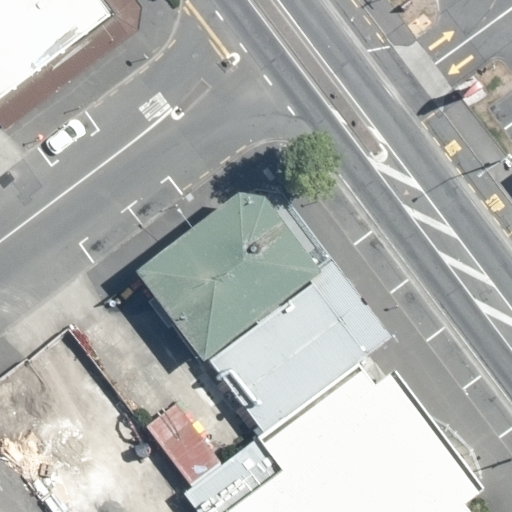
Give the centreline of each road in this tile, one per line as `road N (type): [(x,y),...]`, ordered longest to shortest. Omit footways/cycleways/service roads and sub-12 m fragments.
road 1 (secondary): [(511,385),(257,44)]
road 2 (secondary): [(301,0),(511,280)]
road 3 (residential): [(0,240),(257,44)]
